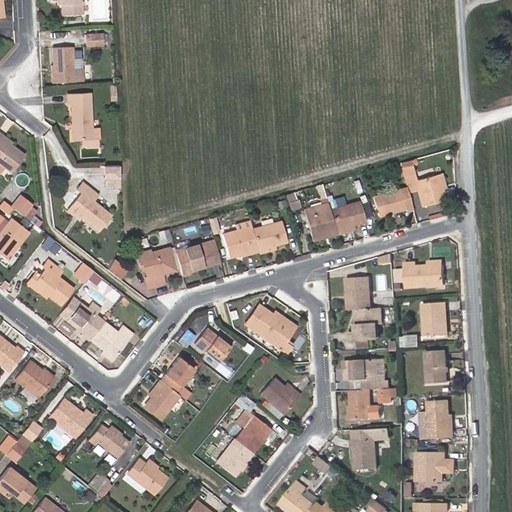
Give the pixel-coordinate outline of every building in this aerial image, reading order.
[(61,0),(62,3),(63,14),(83,14),(82,0),(61,0)] [(105,46),(105,32),(86,32),(86,45),(105,46)] [(73,62),(73,45),(54,46),(55,63),(55,81),(84,79),(83,61),(73,62)] [(73,103),(74,137),(93,137),(93,128),(91,93),(69,93),(69,103),(73,103)] [(0,137),(12,146),(14,143),(0,132),(0,137)] [(0,164),(11,173),(24,156),(12,146),(0,137),(0,164)] [(406,161),(400,163),(403,176),(413,174),(412,170),(411,166),(408,166),(406,161)] [(120,164),(106,165),(107,186),(121,185),(120,164)] [(413,174),(403,176),(406,187),(408,192),(417,189),(422,207),(444,200),(437,174),(415,180),(413,174)] [(70,209),(81,217),(99,230),(111,215),(93,202),(98,195),(83,183),(78,190),(82,193),(70,209)] [(321,197),(327,196),(323,183),(317,185),(321,197)] [(449,198),(456,197),(455,186),(448,187),(449,198)] [(408,192),(406,187),(373,197),(378,216),(404,209),(405,212),(413,210),(408,192)] [(21,194),(12,206),(36,226),(41,220),(33,214),(36,210),(30,206),(32,204),(21,194)] [(284,195),(276,198),(278,209),(287,206),(284,195)] [(358,203),(330,211),(334,226),(336,234),(345,232),(344,228),(353,225),(364,223),(358,203)] [(330,211),(328,204),(304,210),(312,240),(326,237),(324,229),(334,226),(330,211)] [(79,220),(81,217),(70,209),(68,212),(79,220)] [(282,220),(252,229),(258,250),(258,253),(267,251),(267,247),(275,245),(288,241),(282,220)] [(0,236),(0,254),(7,261),(28,234),(12,221),(0,236)] [(235,224),(237,231),(252,227),(250,221),(235,224)] [(324,229),(326,237),(336,234),(334,226),(324,229)] [(252,229),(252,227),(224,235),(230,257),(240,254),(258,250),(252,229)] [(169,228),(159,231),(161,239),(171,236),(169,228)] [(204,243),(175,251),(182,275),(191,273),(190,269),(210,264),(204,243)] [(148,288),(163,284),(161,274),(175,270),(168,248),(138,256),(141,268),(145,267),(147,277),(145,278),(148,288)] [(120,279),(130,269),(117,257),(108,267),(120,279)] [(45,270),(40,277),(34,284),(52,298),(60,304),(72,289),(57,277),(62,272),(48,262),(43,268),(45,270)] [(443,264),(430,265),(417,266),(416,262),(404,262),(405,286),(445,284),(443,264)] [(93,271),(83,263),(74,275),(84,283),(93,271)] [(34,284),(40,277),(36,274),(28,285),(50,302),(52,298),(34,284)] [(347,278),(349,310),(356,310),(359,310),(372,309),(370,277),(347,278)] [(100,280),(97,285),(88,278),(78,291),(107,313),(120,295),(100,280)] [(71,298),(59,314),(66,320),(79,304),(71,298)] [(442,318),(446,318),(445,301),(423,302),(424,336),(443,335),(442,318)] [(82,336),(89,341),(90,340),(103,323),(79,304),(66,320),(83,334),(82,336)] [(258,304),(244,324),(285,352),(290,345),(285,341),(293,329),(283,323),(281,326),(276,322),(279,319),(272,314),(258,304)] [(383,308),(372,309),(359,310),(360,317),(356,317),(357,331),(351,332),(352,341),(381,339),(380,325),(383,324),(383,308)] [(275,311),(272,314),(279,319),(276,322),(281,326),(283,323),(293,329),(295,326),(275,311)] [(103,323),(90,340),(102,350),(113,358),(132,335),(121,326),(115,333),(103,323)] [(229,346),(217,336),(205,327),(193,342),(217,361),(229,346)] [(183,329),(179,333),(185,337),(188,333),(183,329)] [(178,333),(173,339),(181,345),(186,339),(178,333)] [(219,334),(217,336),(229,346),(231,344),(219,334)] [(402,348),(409,347),(421,347),(420,335),(408,336),(408,337),(401,337),(402,348)] [(0,341),(0,339),(0,338),(0,365),(7,371),(21,352),(15,348),(14,349),(3,341),(2,343),(0,341)] [(111,361),(113,358),(102,350),(100,353),(111,361)] [(428,352),(430,384),(450,383),(448,350),(428,352)] [(165,384),(175,391),(193,367),(178,355),(159,379),(165,384)] [(386,358),(378,359),(380,389),(381,389),(391,388),(390,381),(387,381),(386,358)] [(346,380),(351,380),(362,379),(366,379),(367,390),(370,390),(380,389),(378,359),(345,360),(346,380)] [(14,379),(38,398),(52,379),(30,361),(14,379)] [(290,394),(284,388),(273,378),(260,393),(283,413),(299,396),(293,391),(290,394)] [(158,419),(178,394),(175,391),(165,384),(159,379),(158,379),(152,386),(156,389),(149,397),(142,406),(158,419)] [(351,380),(351,390),(362,390),(367,390),(366,379),(362,379),(351,380)] [(287,385),(284,388),(290,394),(293,391),(287,385)] [(146,394),(149,397),(156,389),(152,386),(146,394)] [(182,386),(178,392),(186,399),(190,393),(182,386)] [(391,388),(381,389),(381,398),(398,398),(398,388),(391,388)] [(362,390),(351,390),(353,419),(372,418),(370,390),(367,390),(362,390)] [(252,401),(242,393),(236,401),(246,409),(252,401)] [(83,409),(81,412),(62,397),(48,415),(74,436),(91,415),(83,409)] [(422,414),(423,437),(455,435),(454,428),(451,428),(451,415),(449,400),(430,402),(431,413),(422,414)] [(236,439),(251,452),(270,428),(254,416),(236,439)] [(32,420),(21,433),(30,441),(41,427),(32,420)] [(119,437),(108,428),(106,430),(100,425),(88,440),(95,445),(97,442),(116,458),(128,443),(119,437)] [(110,425),(108,428),(119,437),(121,434),(110,425)] [(219,436),(230,441),(233,435),(222,430),(219,436)] [(11,446),(5,453),(15,460),(30,441),(21,433),(16,439),(11,446)] [(10,435),(0,447),(0,448),(5,453),(11,446),(16,439),(10,435)] [(236,439),(234,438),(216,462),(234,475),(251,452),(236,439)] [(356,441),(357,470),(378,469),(377,440),(356,441)] [(442,461),(445,461),(445,453),(416,453),(416,483),(442,483),(442,473),(442,461)] [(332,465),(320,455),(313,463),(326,473),(332,465)] [(156,470),(146,462),(145,464),(139,459),(127,474),(152,494),(165,478),(156,470)] [(148,460),(146,462),(156,470),(157,467),(148,460)] [(7,467),(0,475),(0,484),(13,494),(22,502),(33,488),(7,467)] [(100,477),(92,487),(100,493),(108,483),(100,477)] [(291,511),(310,511),(315,506),(303,497),(307,490),(296,482),(280,502),(291,511)] [(13,494),(0,484),(0,491),(9,498),(13,494)] [(91,503),(97,496),(88,489),(82,496),(91,503)] [(307,490),(303,497),(315,506),(318,503),(320,500),(307,490)] [(390,490),(385,497),(392,502),(397,495),(390,490)] [(61,511),(58,510),(43,498),(31,511),(61,511)] [(209,511),(195,500),(185,511),(209,511)] [(369,511),(386,511),(387,510),(376,501),(368,511),(369,511)] [(287,511),(290,511),(291,511),(280,502),(278,505),(287,511)] [(64,503),(58,510),(61,511),(68,511),(72,509),(64,503)] [(329,511),(325,509),(318,503),(315,506),(310,511),(329,511)] [(325,509),(329,511),(341,511),(330,503),(325,509)] [(446,511),(447,504),(415,503),(415,511),(446,511)]
